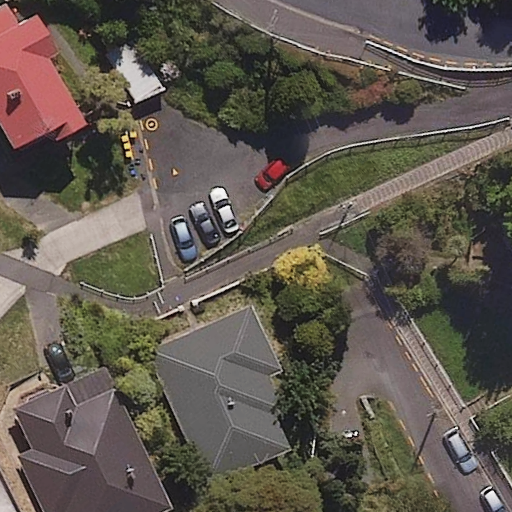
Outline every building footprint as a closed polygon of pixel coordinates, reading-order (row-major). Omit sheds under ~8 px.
[(0,5),(0,132),(8,147),(49,125),(54,135),(80,121),(44,53),(54,48),(36,15),(19,24),(7,2),(0,5)] [(168,84),(143,40),(111,59),(136,103),(168,84)] [(511,221),(502,226),(511,249),(511,221)] [(272,267),(158,321),(229,468),(307,431),(291,399),(303,394),(291,370),(315,358),(272,267)] [(81,377),(30,404),(50,442),(30,453),(60,509),(73,509),(74,511),(147,511),(184,493),(149,427),(163,420),(135,367),(89,391),(81,377)]
